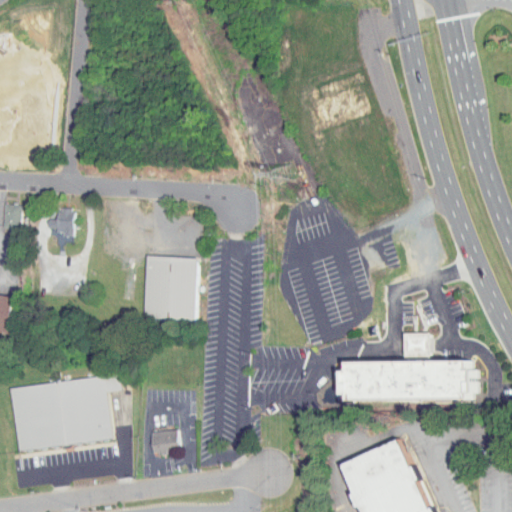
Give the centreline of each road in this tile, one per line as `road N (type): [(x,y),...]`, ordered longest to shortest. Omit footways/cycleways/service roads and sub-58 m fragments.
road 1 (primary): [(400,0),(449,198),(511,343)]
road 2 (residential): [(262,472),(0,506)]
road 3 (primary): [(511,242),(440,0)]
road 4 (residential): [(237,208),(210,192),(0,176)]
road 5 (residential): [(72,182),(85,0)]
